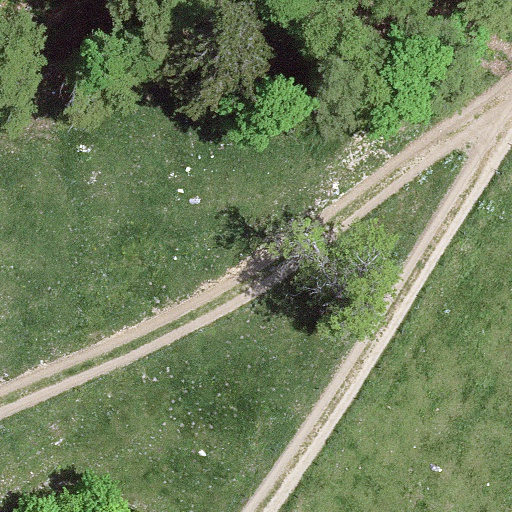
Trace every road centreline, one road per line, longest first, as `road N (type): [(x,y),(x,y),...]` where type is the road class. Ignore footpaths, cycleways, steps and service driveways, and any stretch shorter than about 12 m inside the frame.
road 1 (track): [(511,97),(467,118),(274,270),(164,332),(0,403)]
road 2 (track): [(511,119),(260,511)]
